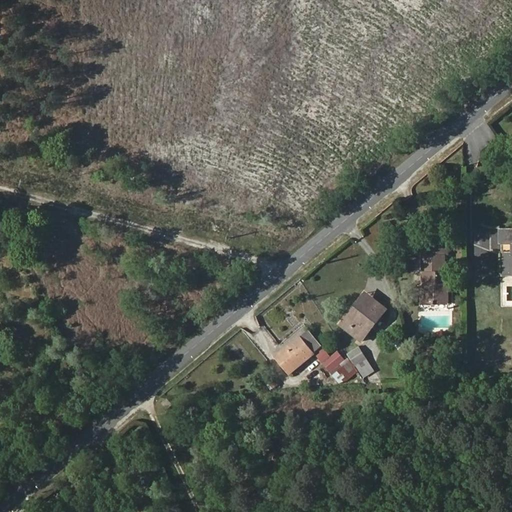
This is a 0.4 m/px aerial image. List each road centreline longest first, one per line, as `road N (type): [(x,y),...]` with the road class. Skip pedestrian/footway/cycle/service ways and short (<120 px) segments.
road 1 (secondary): [(511,82),(0,505)]
road 2 (track): [(285,270),(109,218),(41,208),(0,190)]
road 3 (track): [(142,388),(191,511)]
